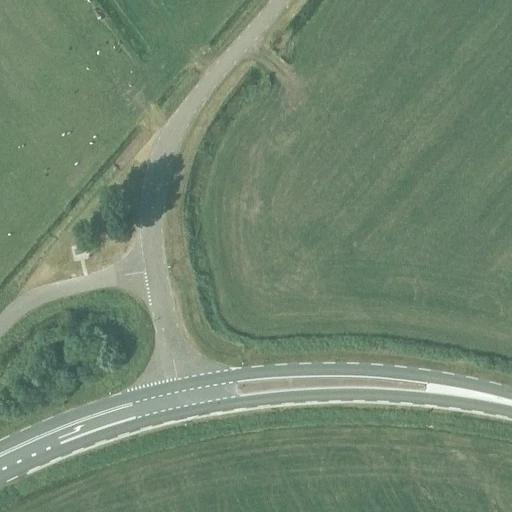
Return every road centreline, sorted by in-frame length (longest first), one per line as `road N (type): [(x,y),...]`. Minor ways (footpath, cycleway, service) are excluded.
road 1 (secondary): [(511,407),(349,385),(171,402)]
road 2 (unclassified): [(151,268),(151,191),(165,143),(289,0)]
road 3 (secondary): [(171,402),(126,412),(0,468)]
road 4 (unclassified): [(0,325),(39,296),(151,268)]
road 5 (unclassified): [(171,402),(151,268)]
